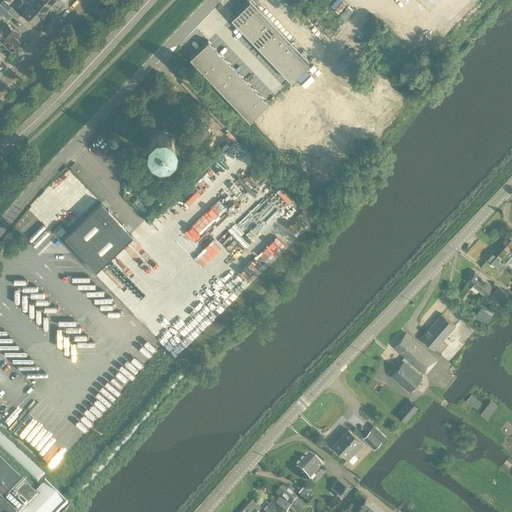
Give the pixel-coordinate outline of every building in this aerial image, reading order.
[(18,6),(22,10),(30,17),(28,19),(33,23),(34,21),(35,21),(42,13),(30,2),(28,0),(21,0),(23,1),(18,6)] [(44,0),(32,0),(30,2),(42,13),(45,11),(46,11),(51,6),(44,0)] [(249,0),(231,18),(238,26),(256,8),(249,0)] [(12,15),(7,10),(0,3),(0,12),(7,19),(12,15)] [(10,6),(7,10),(12,15),(15,19),(19,14),(10,6)] [(256,8),(238,26),(245,32),(263,15),(256,8)] [(19,33),(6,21),(0,15),(0,36),(11,47),(18,40),(15,38),(16,37),(16,36),(19,33)] [(263,15),(245,32),(251,39),(270,22),(263,15)] [(270,22),(251,39),(258,46),(276,29),(270,22)] [(276,29),(258,46),(265,53),(283,36),(276,29)] [(283,36),(265,53),(271,60),(289,43),(283,36)] [(208,40),(190,58),(197,65),(215,48),(208,40)] [(289,43),(271,60),(278,67),(296,49),(289,43)] [(215,48),(197,65),(203,72),(222,55),(215,48)] [(296,49),(278,67),(284,74),(303,56),(296,49)] [(222,55),(203,72),(210,79),(228,61),(222,55)] [(303,56),(284,74),(291,81),(309,64),(303,56)] [(228,61),(210,79),(217,86),(235,68),(228,61)] [(235,68),(217,86),(223,93),(241,75),(235,68)] [(241,75),(223,93),(230,100),(248,82),(241,75)] [(248,82),(230,100),(236,107),(255,89),(248,82)] [(255,89),(236,107),(243,113),(261,96),(255,89)] [(261,96),(243,113),(250,121),(268,103),(261,96)] [(107,119),(115,127),(121,121),(113,114),(112,114),(117,118),(112,123),(108,119),(107,119)] [(173,149),(181,157),(209,129),(201,120),(189,132),(188,130),(177,141),(175,139),(175,138),(175,137),(174,136),(174,135),(173,134),(172,133),(172,132),(171,131),(170,130),(169,130),(168,129),(167,129),(166,128),(164,128),(163,128),(162,128),(161,128),(160,128),(158,128),(157,128),(156,129),(155,129),(154,130),(153,130),(152,131),(151,132),(150,133),(150,134),(149,135),(149,136),(148,137),(148,138),(148,140),(148,141),(148,142),(148,143),(148,144),(148,146),(149,147),(149,148),(150,149),(151,150),(151,151),(152,152),(153,152),(154,153),(155,154),(156,154),(157,155),(159,155),(160,155),(161,155),(162,155),(163,155),(164,155),(166,155),(167,154),(168,154),(169,153),(170,152),(171,152),(172,151),(172,150),(173,149)] [(64,236),(80,253),(116,218),(101,202),(64,236)] [(80,253),(96,269),(132,235),(116,218),(80,253)] [(511,239),(506,234),(500,241),(511,251),(511,239)] [(493,250),(508,263),(511,259),(511,260),(511,251),(500,241),(493,250)] [(485,258),(490,262),(487,265),(498,274),(508,263),(493,250),(485,258)] [(485,295),(488,290),(492,293),(491,295),(502,303),(509,294),(497,286),(493,283),(492,285),(475,271),(467,281),(485,295)] [(442,313),(420,338),(434,349),(455,325),(442,313)] [(403,360),(391,375),(409,391),(422,376),(406,362),(408,359),(424,373),(437,360),(406,333),(394,346),(405,356),(402,359),(403,360)] [(471,394),(466,401),(479,411),(484,404),(471,394)] [(410,400),(396,414),(405,423),(419,409),(410,400)] [(490,400),(480,413),(487,418),(497,406),(490,400)] [(374,425),(369,430),(370,431),(381,442),(383,444),(388,439),(374,425)] [(333,445),(344,456),(348,460),(354,454),(363,444),(359,440),(348,429),(333,445)] [(370,431),(362,438),(374,449),(381,442),(370,431)] [(307,455),(295,469),(309,481),(321,467),(307,455)] [(0,511),(64,511),(68,508),(49,488),(42,495),(39,492),(35,495),(0,461),(0,511)] [(339,500),(348,490),(340,483),(331,494),(339,500)] [(282,511),(287,511),(291,508),(296,511),(301,511),(306,507),(283,489),(276,496),(280,499),(275,505),(282,511)] [(258,511),(261,510),(257,506),(255,507),(249,502),(239,511),(258,511)] [(380,511),(368,502),(360,511),(380,511)]
